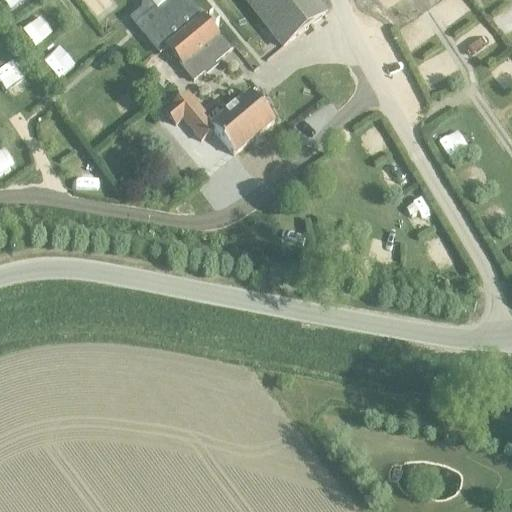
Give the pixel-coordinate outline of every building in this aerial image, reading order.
[(5,0),(2,0),(0,1),(0,20),(12,15),(5,0)] [(216,39),(201,21),(204,18),(188,0),(146,0),(141,5),(140,13),(129,22),(158,56),(165,50),(180,68),(179,69),(192,84),(229,53),(216,38),(216,39)] [(216,0),(224,10),(236,0),(216,0)] [(243,0),(284,48),(323,16),(309,0),(243,0)] [(420,0),(411,0),(416,8),(423,3),(420,0)] [(495,44),(511,30),(498,14),(481,28),(495,44)] [(8,29),(13,47),(41,39),(36,21),(8,29)] [(31,71),(42,85),(61,71),(50,57),(31,71)] [(248,95),(209,128),(208,128),(212,133),(232,158),(272,124),(248,95)] [(199,144),(212,133),(208,128),(209,128),(191,106),(183,98),(162,117),(174,130),(183,124),(199,144)] [(449,189),(466,179),(460,170),(444,181),(449,189)]
